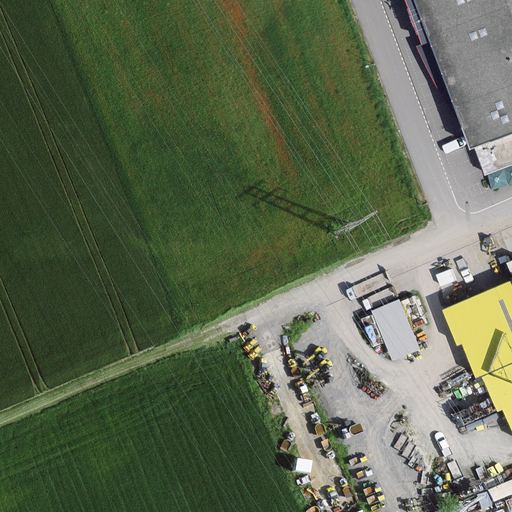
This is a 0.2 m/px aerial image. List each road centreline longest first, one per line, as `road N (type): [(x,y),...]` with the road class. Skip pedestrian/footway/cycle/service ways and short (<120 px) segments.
road 1 (unclassified): [(365,0),(452,234)]
road 2 (unclassified): [(335,281),(452,234)]
